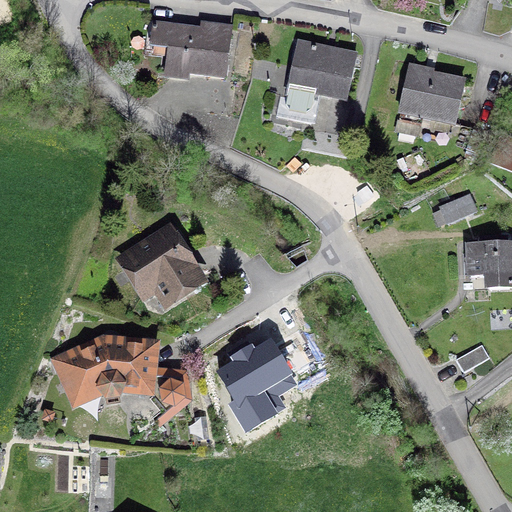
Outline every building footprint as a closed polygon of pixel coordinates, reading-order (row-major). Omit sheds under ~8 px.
[(150,47),(168,49),(164,79),(187,82),(188,76),(222,81),(228,37),(214,35),(215,29),(201,27),(200,33),(153,27),(150,47)] [(279,99),(275,119),(309,126),(316,97),(345,103),(355,59),(295,46),(284,99),(279,99)] [(408,70),(398,115),(453,127),(462,85),(423,76),(423,73),(408,70)] [(467,198),(439,210),(440,213),(433,216),(438,228),(445,225),(446,227),(474,214),(467,198)] [(176,298),(198,284),(170,240),(152,251),(149,246),(122,264),(143,297),(166,282),(176,298)] [(505,247),(505,241),(479,242),(479,248),(468,248),(469,280),(487,279),(488,292),(511,290),(511,287),(510,247),(505,247)] [(291,373),(270,339),(254,349),(251,345),(232,357),(235,361),(218,371),(237,400),(230,404),(246,431),(276,413),(262,390),(291,373)] [(111,400),(139,435),(165,414),(146,391),(150,351),(103,346),(59,365),(75,402),(97,392),(105,401),(111,400)] [(488,360),(480,347),(454,363),(462,375),(488,360)]
